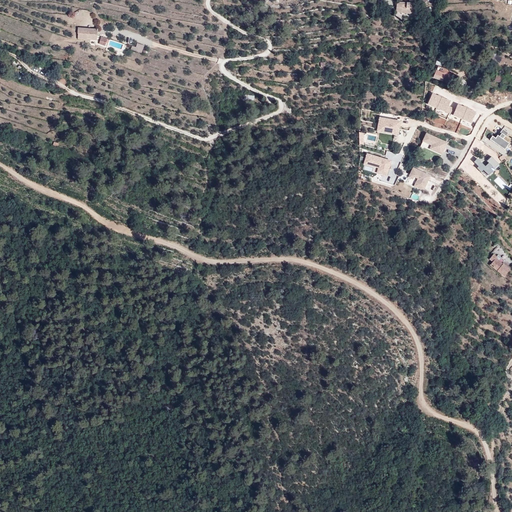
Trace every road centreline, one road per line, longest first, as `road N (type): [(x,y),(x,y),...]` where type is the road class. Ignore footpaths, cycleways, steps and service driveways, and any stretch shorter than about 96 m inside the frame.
road 1 (track): [(498,511),(489,452),(430,414),(420,399),(415,340),(388,305),(298,262),(209,263),(131,237),(0,167)]
road 2 (unclassified): [(67,88),(205,139),(278,112),(278,100),(221,67),(264,54),(267,40),(224,21),(208,0)]
